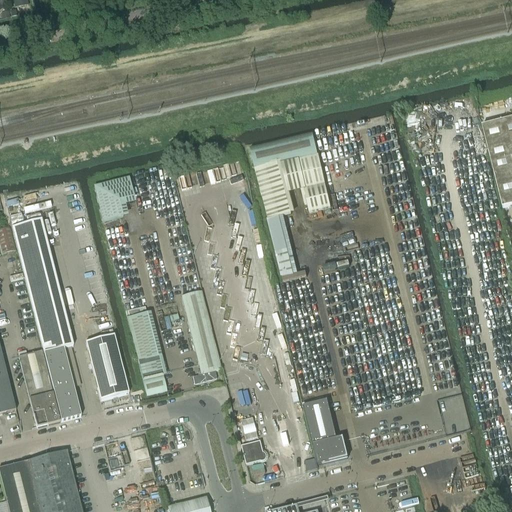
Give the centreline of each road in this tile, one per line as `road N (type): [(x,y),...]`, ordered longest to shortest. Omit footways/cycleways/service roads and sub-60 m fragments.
road 1 (unknown): [(458,121),(435,117),(431,131),(511,428)]
road 2 (unknown): [(356,475),(295,214)]
road 3 (unclassified): [(0,453),(171,411)]
road 4 (unclassified): [(240,504),(212,410),(171,411)]
